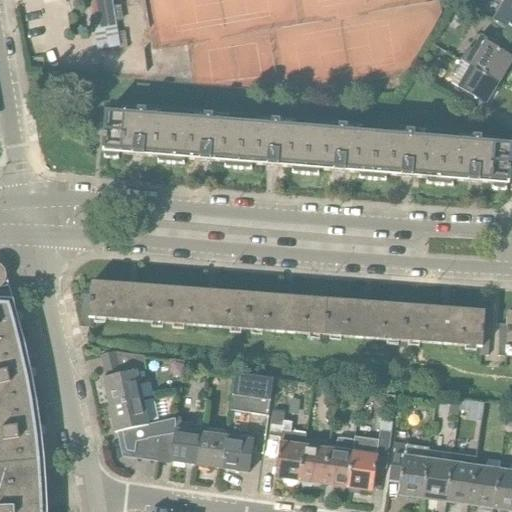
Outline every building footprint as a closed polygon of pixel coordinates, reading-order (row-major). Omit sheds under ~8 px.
[(89,0),(94,31),(116,28),(111,0),(89,0)] [(511,0),(504,0),(493,20),(511,31),(511,0)] [(462,60),(499,83),(511,61),(511,59),(484,43),(484,44),(478,41),(471,52),(468,50),(462,60)] [(486,105),(499,83),(462,60),(461,63),(464,64),(452,85),(486,105)] [(158,164),(170,165),(174,120),(106,114),(103,154),(105,155),(104,160),(119,161),(119,156),(158,159),(158,164)] [(224,169),(238,170),(241,125),(174,120),(170,165),(184,166),(185,161),(225,164),(224,169)] [(292,174),(305,176),(309,130),(241,125),(238,170),(252,171),(252,166),(292,170),(292,174)] [(359,180),(373,181),(376,136),(309,130),(305,176),(319,177),(319,172),(359,175),(359,180)] [(426,185),(440,186),(444,141),(376,136),(373,181),(386,182),(386,177),(426,180),(426,185)] [(506,192),(507,187),(508,187),(511,147),(444,141),(440,186),(453,187),(453,182),(492,186),(492,191),(506,192)] [(0,511),(47,511),(47,507),(46,490),(46,480),(44,462),(42,438),(38,415),(37,403),(33,386),(30,369),(26,350),(24,343),(16,314),(5,273),(4,271),(2,268),(0,266),(0,511)] [(91,320),(167,326),(170,289),(137,287),(137,285),(131,284),(126,284),(126,286),(92,284),(91,296),(83,295),(81,328),(90,329),(91,320)] [(167,326),(246,332),(249,295),(216,293),(216,291),(210,290),(205,290),(204,292),(170,289),(167,326)] [(246,332),(325,337),(327,301),(294,299),(294,297),(283,296),(283,298),(249,295),(246,332)] [(325,337),(403,343),(406,307),(373,305),(373,303),(368,302),(362,302),(362,304),(327,301),(325,337)] [(403,343),(443,346),(480,349),(480,357),(488,357),(490,326),(484,325),(485,313),(451,310),(451,308),(440,308),(440,310),(406,307),(403,343)] [(511,350),(511,313),(507,314),(506,344),(499,343),(498,357),(507,358),(507,357),(511,357),(511,350)] [(109,406),(144,400),(141,385),(149,383),(144,358),(114,353),(101,356),(106,378),(103,379),(109,406)] [(230,412),(268,418),(274,381),(236,375),(230,412)] [(337,384),(323,382),(322,396),(336,398),(337,384)] [(162,437),(163,437),(160,423),(149,426),(144,400),(109,406),(115,434),(116,434),(121,458),(132,459),(135,442),(149,439),(162,437)] [(300,482),(305,446),(307,436),(291,433),(293,423),(284,422),(285,413),(273,411),(270,437),(280,439),(275,478),(300,482)] [(171,463),(197,467),(201,434),(191,432),(192,425),(176,422),(174,435),(171,463)] [(377,459),(387,461),(391,433),(380,432),(379,436),(378,441),(355,438),(353,453),(348,488),(372,492),(377,459)] [(197,467),(223,470),(227,437),(201,434),(197,467)] [(163,437),(162,437),(158,463),(171,465),(171,463),(174,435),(163,437)] [(162,437),(149,439),(146,461),(158,463),(162,437)] [(227,437),(223,470),(249,474),(254,441),(227,437)] [(398,496),(423,499),(429,452),(430,449),(394,444),(389,483),(400,484),(398,496)] [(300,482),(324,485),(329,450),(305,446),(300,482)] [(324,485),(348,488),(353,453),(329,450),(324,485)] [(436,498),(450,500),(455,456),(429,452),(423,499),(436,501),(436,498)] [(460,502),(471,503),(477,459),(455,456),(450,500),(449,503),(460,505),(460,502)] [(494,509),(501,464),(501,463),(477,459),(471,503),(481,505),(481,508),(494,509)] [(511,511),(511,465),(501,464),(494,509),(511,511)]
